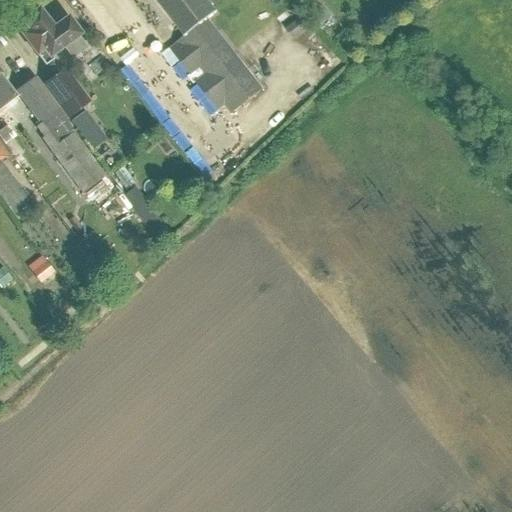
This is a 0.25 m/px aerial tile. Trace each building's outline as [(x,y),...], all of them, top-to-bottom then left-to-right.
[(208,0),(155,0),(184,36),(175,43),(176,44),(170,49),(218,109),(225,104),(232,114),(263,90),(208,19),(218,12),(208,0)] [(52,30),(38,11),(24,21),(29,27),(21,33),(44,66),(53,59),(48,54),(61,45),(70,58),(87,47),(77,33),(66,19),(52,30)] [(305,23),(324,47),(338,36),(319,12),(305,23)] [(90,102),(66,67),(41,85),(82,142),(97,132),(80,109),(90,102)] [(105,177),(34,77),(13,91),(53,147),(48,151),(79,195),(105,177)] [(0,199),(11,215),(30,202),(1,161),(8,157),(0,145),(0,199)] [(108,186),(117,204),(132,197),(123,179),(108,186)] [(115,216),(101,223),(107,233),(120,225),(115,216)] [(49,276),(41,266),(30,274),(38,285),(49,276)] [(102,301),(91,286),(78,296),(88,310),(102,301)]
